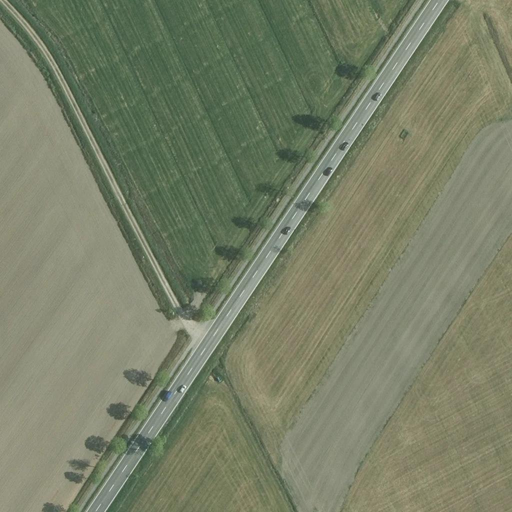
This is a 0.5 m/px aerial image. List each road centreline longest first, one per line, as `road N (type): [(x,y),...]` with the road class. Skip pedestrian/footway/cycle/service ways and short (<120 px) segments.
road 1 (primary): [(97,511),(439,0)]
road 2 (track): [(209,343),(178,308),(47,49),(3,0)]
